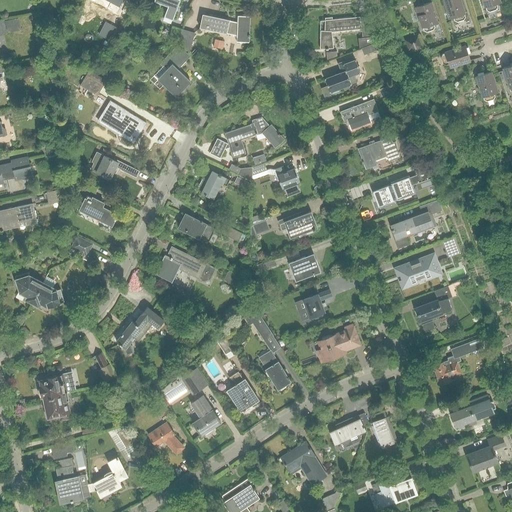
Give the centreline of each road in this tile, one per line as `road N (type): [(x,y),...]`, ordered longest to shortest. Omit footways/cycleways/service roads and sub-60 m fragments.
road 1 (residential): [(0,357),(63,339),(96,316),(207,111),(244,84),(291,71)]
road 2 (residential): [(401,367),(291,71)]
road 3 (residential): [(191,482),(330,393),(401,367)]
road 4 (residential): [(456,511),(401,367)]
